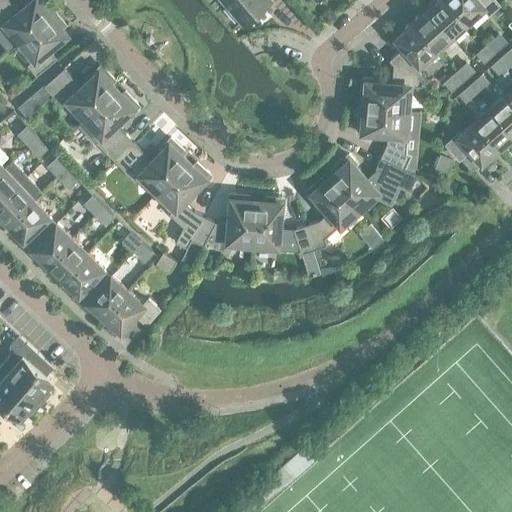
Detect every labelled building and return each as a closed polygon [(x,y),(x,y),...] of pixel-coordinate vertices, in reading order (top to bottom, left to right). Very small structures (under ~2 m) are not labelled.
[(44,0),(42,2),(40,0),(31,0),(19,11),(11,1),(0,9),(0,39),(9,50),(21,39),(56,11),(46,0),(44,0)] [(0,0),(0,9),(11,1),(10,0),(0,0)] [(228,0),(246,20),(269,0),(228,0)] [(437,0),(429,7),(453,34),(469,20),(451,0),(437,0)] [(451,0),(469,20),(485,6),(489,11),(499,2),(497,0),(451,0)] [(419,13),(411,20),(437,49),(453,34),(429,7),(421,15),(419,13)] [(56,11),(21,39),(35,56),(28,63),(37,74),(57,57),(49,47),(67,32),(62,25),(66,22),(56,11)] [(437,49),(411,20),(404,27),(405,29),(396,37),(420,64),(437,49)] [(498,32),(488,41),(497,51),(507,42),(498,32)] [(497,51),(488,41),(478,50),(487,60),(497,51)] [(511,45),(503,53),(511,63),(511,62),(511,45)] [(363,77),(361,104),(408,108),(410,85),(419,85),(427,78),(400,49),(390,59),(394,63),(392,82),(374,80),(374,78),(363,77)] [(511,63),(503,53),(493,62),(501,72),(511,63)] [(466,61),(456,70),(464,80),(474,71),(466,61)] [(70,99),(86,116),(120,84),(102,64),(94,71),(95,73),(82,86),(64,67),(45,84),(63,105),(70,99)] [(464,80),(456,70),(446,79),(454,88),(464,80)] [(481,73),(471,82),(479,92),(489,83),(481,73)] [(479,92),(471,82),(461,91),(469,101),(479,92)] [(86,116),(79,122),(96,140),(116,160),(134,141),(116,122),(129,109),(131,111),(139,104),(121,84),(86,116)] [(511,95),(508,90),(491,105),(511,128),(511,95)] [(387,142),(382,154),(406,166),(411,154),(407,152),(409,132),(406,131),(408,108),(361,104),(359,131),(370,132),(370,130),(388,131),(387,142)] [(511,128),(491,105),(475,120),(501,148),(508,141),(507,140),(511,135),(511,128)] [(501,148),(475,120),(460,134),(458,132),(447,142),(460,156),(470,147),(482,162),(491,154),(493,155),(501,148)] [(19,134),(28,144),(38,135),(29,125),(19,134)] [(38,135),(28,144),(38,154),(47,145),(38,135)] [(142,173),(159,189),(191,155),(171,136),(164,144),(166,146),(153,159),(134,141),(116,160),(135,180),(142,173)] [(349,153),(329,171),(360,206),(395,176),(400,178),(406,166),(382,154),(376,166),(377,168),(367,177),(355,163),(356,161),(349,153)] [(436,166),(448,171),(453,159),(440,154),(436,166)] [(191,155),(159,189),(162,192),(157,197),(171,210),(170,212),(184,225),(176,240),(188,247),(193,238),(205,214),(193,208),(184,199),(202,180),(204,182),(211,174),(191,155)] [(49,166),(58,175),(67,167),(58,157),(49,166)] [(0,171),(0,200),(20,182),(27,175),(12,159),(6,166),(0,171)] [(67,167),(58,175),(67,185),(77,176),(67,167)] [(319,218),(307,223),(315,248),(328,244),(326,237),(360,206),(329,171),(308,189),(315,197),(317,196),(330,209),(319,218)] [(0,200),(0,212),(2,215),(0,216),(7,224),(35,197),(42,191),(27,175),(20,182),(0,200)] [(217,220),(205,214),(193,238),(205,244),(208,238),(254,241),(258,194),(230,192),(230,203),(232,203),(230,222),(217,220)] [(285,197),(258,194),(254,241),(279,244),(282,207),(284,207),(285,197)] [(86,204),(95,213),(104,204),(94,195),(86,204)] [(16,230),(24,238),(37,226),(45,234),(58,221),(57,220),(56,221),(49,215),(50,214),(35,197),(7,224),(14,231),(16,230)] [(104,204),(95,213),(105,222),(114,213),(104,204)] [(39,256),(47,263),(73,236),(58,221),(45,234),(37,226),(24,238),(25,237),(33,245),(32,246),(41,255),(39,256)] [(315,248),(307,223),(294,227),(302,252),(315,248)] [(124,241),(134,250),(142,240),(132,231),(124,241)] [(62,278),(89,251),(73,236),(47,263),(54,271),(56,269),(63,276),(62,278)] [(188,247),(181,259),(193,266),(205,244),(193,238),(188,247)] [(142,240),(134,250),(144,259),(152,249),(142,240)] [(71,284),(79,292),(92,279),(101,287),(113,274),(112,273),(111,274),(104,267),(105,266),(89,251),(62,278),(70,286),(71,284)] [(159,263),(170,270),(177,259),(166,252),(159,263)] [(320,265),(322,273),(339,267),(337,263),(332,264),(328,265),(323,265),(320,265)] [(96,310),(103,316),(129,288),(113,274),(101,287),(92,279),(79,292),(80,292),(81,291),(89,299),(88,300),(97,308),(96,310)] [(129,288),(103,316),(111,323),(113,322),(122,330),(137,312),(147,321),(160,306),(149,297),(144,302),(129,288)] [(11,352),(0,364),(0,366),(41,402),(52,390),(47,386),(53,379),(44,371),(51,363),(19,333),(10,344),(11,352)] [(41,402),(0,366),(0,412),(5,416),(12,408),(21,416),(27,409),(32,413),(41,402)]
